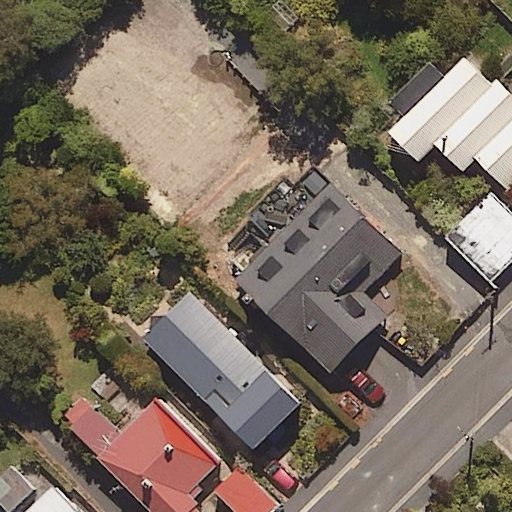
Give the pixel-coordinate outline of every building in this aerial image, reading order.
[(511,96),(499,84),(495,88),(464,59),(442,83),(432,73),(396,111),(410,124),(393,143),(421,169),(438,151),(464,176),(475,163),(508,194),(511,189),(511,96)] [(246,228),(270,250),(236,287),(335,380),(389,322),(365,299),(408,253),(309,161),(246,228)] [(511,268),(511,215),(493,197),(455,236),(501,280),(511,268)] [(304,413),(196,298),(146,345),(254,460),(304,413)] [(80,396),(57,418),(147,511),(203,511),(192,500),(227,467),(165,403),(124,442),(80,396)] [(11,469),(0,478),(0,511),(14,511),(34,494),(11,469)] [(278,511),(280,511),(243,471),(217,496),(231,511),(278,511)] [(74,511),(55,492),(35,511),(74,511)]
